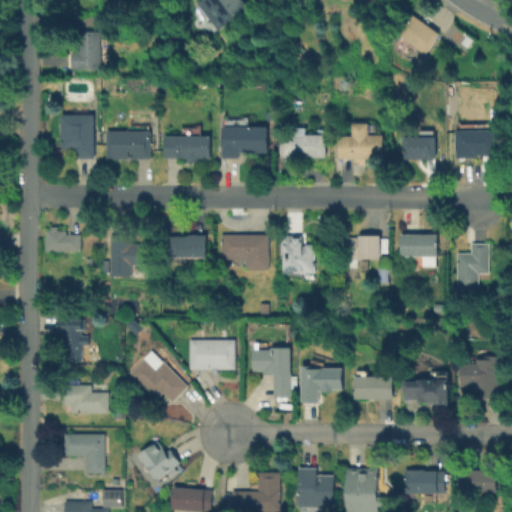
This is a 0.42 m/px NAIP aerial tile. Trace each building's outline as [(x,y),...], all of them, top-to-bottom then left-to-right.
[(248,0),(253,6),(227,25),(209,0),(248,0)] [(440,33),(425,53),(399,34),(414,14),(440,33)] [(113,25),(113,35),(103,35),(103,68),(72,68),(72,50),(79,50),(79,29),(102,29),(102,25),(113,25)] [(90,107),(91,113),(95,113),(95,157),(77,157),(77,148),(62,148),(62,113),(74,113),(74,108),(90,107)] [(384,133),(384,158),(338,157),(339,134),(353,135),(353,121),(370,121),(369,133),(384,133)] [(269,125),(269,151),(240,151),(240,156),(223,156),(223,125),(269,125)] [(477,157),(457,157),(456,130),(498,128),(498,153),(477,154),(477,157)] [(151,130),(151,158),(107,158),(107,143),(101,143),(101,131),(107,131),(107,130),(151,130)] [(327,133),(327,156),(280,156),(280,133),(327,133)] [(212,135),(212,157),(166,157),(166,134),(212,135)] [(437,135),(437,158),(405,158),(405,136),(437,135)] [(82,233),(82,249),(48,249),(48,230),(52,229),(52,226),(59,225),(59,229),(68,229),(68,233),(82,233)] [(148,243),(148,263),(132,263),(132,275),(111,275),(111,234),(132,233),(132,243),(148,243)] [(207,233),(208,256),(170,256),(170,234),(190,234),(190,233),(207,233)] [(270,233),(270,268),(246,268),(246,265),(243,265),(243,259),(246,259),(246,258),(222,258),(222,233),(270,233)] [(381,233),(382,256),(359,256),(359,266),(345,266),(344,235),(359,235),(359,234),(381,233)] [(437,255),(437,265),(424,265),(424,255),(401,255),(401,233),(438,233),(438,255),(437,255)] [(303,234),(303,245),(306,245),(306,243),(315,243),(315,245),(316,244),(317,272),(284,272),(284,253),(282,253),(281,238),(286,238),(286,234),(303,234)] [(490,242),(489,272),(478,271),(478,287),(457,287),(457,252),(471,252),(471,241),(490,242)] [(388,281),(378,281),(378,267),(388,266),(388,281)] [(83,316),(84,334),(90,334),(90,344),(83,344),(84,359),(65,360),(64,329),(66,328),(65,317),(83,316)] [(236,338),(236,367),(190,367),(191,338),(236,338)] [(291,346),(292,374),(298,374),(298,387),(292,387),(292,396),(274,396),(274,373),(265,373),(265,370),(253,370),(253,348),(271,348),(271,346),(291,346)] [(502,354),(502,373),(500,373),(500,397),(481,397),(481,390),(475,389),(475,384),(462,384),(462,363),(469,363),(469,362),(478,362),(477,358),(488,358),(488,354),(502,354)] [(145,356),(156,367),(164,360),(189,385),(173,401),(163,391),(156,398),(130,371),(145,356)] [(345,367),(345,388),(335,388),(335,391),(320,391),(320,401),(302,401),(302,364),(313,364),(314,367),(345,367)] [(396,375),(396,397),(357,397),(357,375),(396,375)] [(407,400),(407,377),(450,377),(449,400),(407,400)] [(109,390),(109,411),(72,412),(72,405),(65,404),(65,384),(93,384),(93,390),(109,390)] [(106,432),(105,471),(87,471),(87,454),(64,454),(65,432),(106,432)] [(159,439),(168,451),(171,448),(181,462),(158,478),(140,453),(159,439)] [(335,473),(335,506),(301,505),(301,466),(319,467),(319,473),(335,473)] [(388,502),(385,504),(381,504),(381,511),(348,511),(348,467),(380,467),(380,495),(386,495),(388,498),(388,502)] [(447,470),(447,492),(408,492),(408,468),(427,468),(427,470),(447,470)] [(499,469),(498,491),(461,491),(461,468),(499,469)] [(281,471),(280,511),(233,510),(233,489),(259,490),(259,471),(281,471)] [(213,489),(211,511),(203,511),(203,510),(172,508),(173,487),(213,489)] [(119,508),(100,508),(100,493),(119,493),(119,508)] [(106,511),(61,511),(61,501),(89,502),(88,511),(106,511)]
